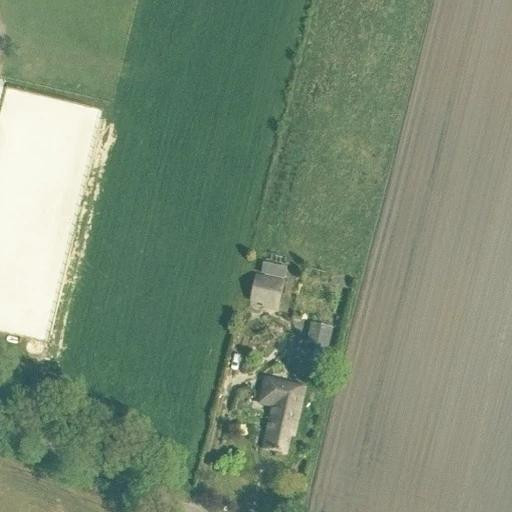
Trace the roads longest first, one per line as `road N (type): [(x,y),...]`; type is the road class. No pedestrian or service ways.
road 1 (unclassified): [(0,421),(185,511)]
road 2 (track): [(196,511),(236,359)]
